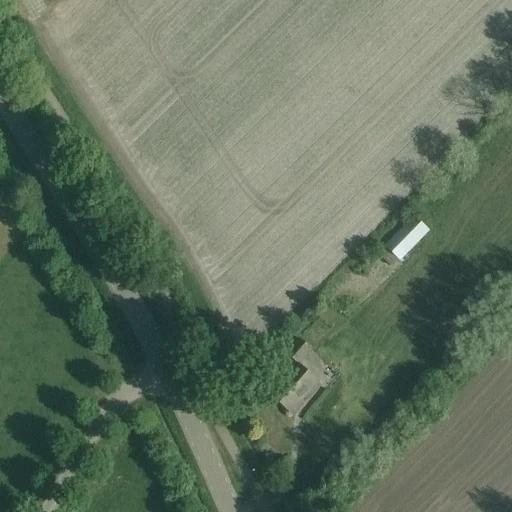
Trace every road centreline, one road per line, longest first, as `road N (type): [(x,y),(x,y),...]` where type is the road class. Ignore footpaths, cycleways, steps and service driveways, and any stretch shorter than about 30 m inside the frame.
road 1 (tertiary): [(229,511),(143,327),(0,95)]
road 2 (track): [(167,373),(116,400),(45,511)]
